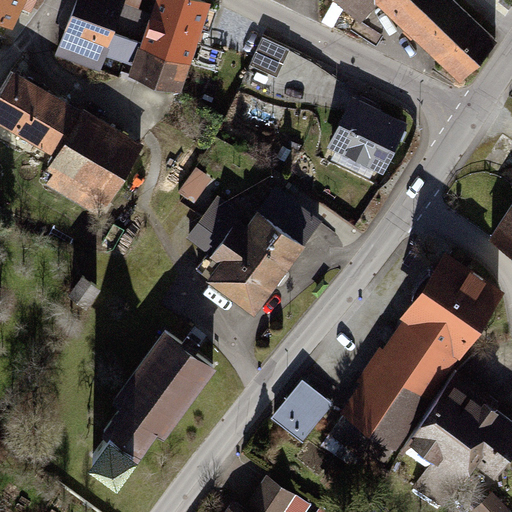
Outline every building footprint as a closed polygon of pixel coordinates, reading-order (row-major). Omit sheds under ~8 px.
[(0,0),(0,17),(17,26),(29,0),(0,0)] [(184,91),(213,6),(194,0),(158,0),(154,13),(127,5),(129,0),(75,0),(58,51),(105,66),(109,55),(134,63),(131,73),(184,91)] [(501,42),(455,0),(342,0),(367,29),(384,11),(464,83),(501,42)] [(146,142),(15,66),(0,91),(0,124),(57,157),(44,180),(104,214),(146,142)] [(333,152),(391,178),(417,121),(359,95),(333,152)] [(201,202),(211,184),(195,175),(185,193),(201,202)] [(261,315),(308,243),(301,238),(321,208),(277,180),(246,227),(213,206),(194,235),(222,253),(205,279),(261,315)] [(511,206),(492,235),(511,249),(511,206)] [(508,290),(450,252),(333,431),(386,466),(459,353),(464,356),(508,290)] [(106,285),(84,271),(70,292),(93,307),(106,285)] [(192,346),(167,329),(119,398),(129,405),(115,427),(104,442),(94,456),(111,468),(127,480),(138,467),(149,451),(164,429),(172,435),(220,365),(192,346)] [(511,414),(458,374),(411,443),(433,460),(416,483),(449,509),(476,468),(498,484),(510,466),(511,467),(511,414)] [(307,378),(277,417),(308,441),(338,402),(307,378)] [(311,511),(318,504),(268,469),(245,502),(236,496),(224,511),(311,511)] [(508,511),(511,509),(492,490),(471,510),(473,511),(508,511)]
